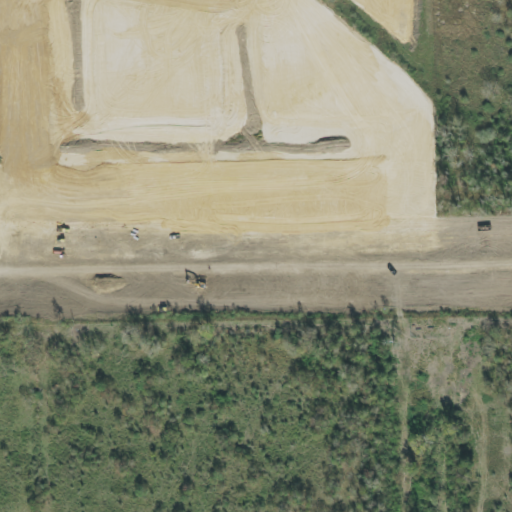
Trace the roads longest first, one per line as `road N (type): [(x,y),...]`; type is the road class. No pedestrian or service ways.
road 1 (tertiary): [(0,307),(511,294)]
road 2 (tertiary): [(511,261),(0,272)]
road 3 (residential): [(411,134),(94,143),(77,136),(72,116),(69,0)]
road 4 (residential): [(408,0),(414,297)]
road 5 (residential): [(245,137),(241,0)]
